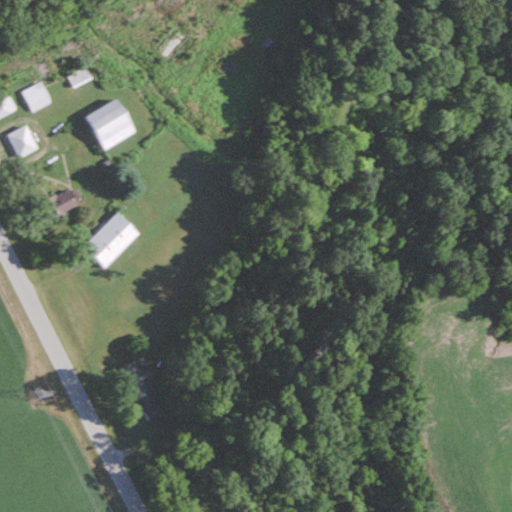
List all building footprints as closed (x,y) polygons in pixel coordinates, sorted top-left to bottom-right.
[(157,50),(166,60),(180,48),(170,38),(157,50)] [(66,75),(72,87),(91,78),(85,66),(66,75)] [(32,110),(51,100),(40,80),(21,90),(32,110)] [(0,114),(15,108),(6,87),(0,89),(0,114)] [(134,131),(116,96),(84,113),(102,147),(134,131)] [(37,147),(26,123),(6,132),(17,156),(37,147)] [(47,197),(58,214),(78,201),(66,184),(47,197)] [(139,231),(117,210),(84,243),(105,265),(139,231)] [(150,421),(169,411),(141,356),(122,366),(150,421)]
